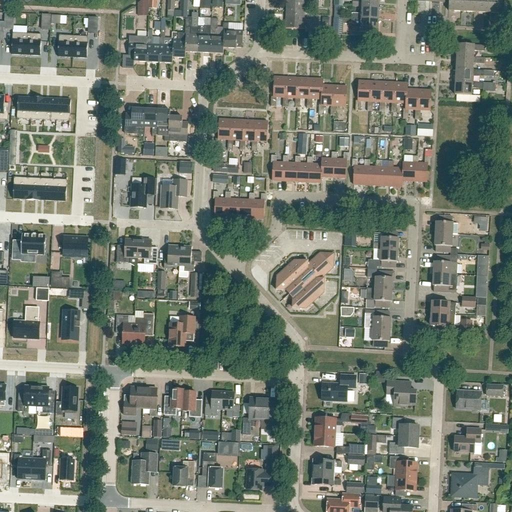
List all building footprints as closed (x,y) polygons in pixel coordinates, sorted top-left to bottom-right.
[(304,16),(304,15),(305,7),(311,7),(311,2),(305,2),(305,1),(287,0),(286,15),(304,16)] [(352,0),(352,7),(362,8),(362,7),(379,8),(379,0),(352,0)] [(461,0),(449,0),(449,11),(461,12),(461,0)] [(474,0),(461,0),(461,12),(474,12),(474,0)] [(487,0),(474,0),(474,12),(486,13),(487,0)] [(487,0),(486,13),(499,14),(499,0),(487,0)] [(148,16),(148,5),(137,4),(137,16),(148,16)] [(378,21),(379,8),(362,7),(362,8),(362,14),(352,14),(352,20),(361,20),(378,21)] [(5,14),(5,30),(13,30),(14,14),(5,14)] [(42,15),(42,30),(50,30),(50,16),(42,15)] [(311,16),(304,15),(304,16),(286,15),(285,29),(304,30),(304,21),(311,21),(311,16)] [(52,16),(52,24),(60,24),(60,16),(52,16)] [(90,18),(89,34),(97,34),(98,18),(90,18)] [(185,53),(198,54),(199,36),(197,36),(198,28),(192,27),(192,18),(186,18),(185,34),(185,36),(186,36),(186,41),(185,53)] [(197,36),(199,36),(198,54),(210,54),(211,36),(210,36),(211,27),(210,27),(204,26),(204,19),(198,18),(198,28),(197,36)] [(223,55),(223,51),(224,49),(223,49),(224,37),(215,37),(216,29),(217,19),(210,19),(210,27),(211,27),(210,36),(211,36),(210,54),(223,55)] [(333,27),(342,27),(343,20),(334,19),(333,27)] [(351,32),(378,33),(378,21),(361,20),(352,20),(351,32)] [(224,31),(224,34),(224,37),(223,49),(224,49),(236,49),(236,48),(243,48),(243,44),(242,44),(243,32),(242,32),(228,31),(229,24),(223,24),(223,31),(224,31)] [(172,65),(172,59),(172,58),(172,59),(173,47),(164,46),(165,39),(165,30),(160,29),(160,39),(159,39),(159,46),(160,46),(159,64),(172,65)] [(147,45),(147,63),(159,64),(160,46),(159,46),(152,46),(152,31),(149,30),(148,38),(147,38),(146,42),(146,45),(147,45)] [(185,36),(185,34),(172,33),(172,41),(173,41),(173,47),(172,59),(172,58),(185,59),(185,53),(186,41),(186,36),(185,36)] [(12,34),(11,55),(26,56),(27,34),(12,34)] [(27,34),(26,56),(40,57),(41,35),(27,34)] [(59,36),(58,58),(72,58),(73,37),(59,36)] [(73,37),(72,58),(86,59),(87,37),(73,37)] [(146,42),(147,38),(129,37),(128,57),(134,57),(134,63),(147,63),(147,45),(146,45),(146,42)] [(474,58),(474,52),(485,52),(485,46),(457,45),(456,57),(474,58)] [(484,59),(474,58),(456,57),(456,70),(473,71),(473,64),(484,65),(484,59)] [(456,70),(455,83),(472,83),(473,76),(494,77),(494,72),(473,71),(456,70)] [(286,99),(287,79),(274,78),(273,98),(271,97),(271,107),(276,108),(276,98),(283,99),(286,99)] [(298,99),(299,79),(287,79),(286,99),(283,99),(283,108),(288,108),(288,99),(295,99),(298,99)] [(310,100),(311,80),(299,79),(298,99),(295,99),(295,109),(300,109),(300,99),(307,100),(310,100)] [(322,86),(323,86),(323,80),(311,80),(310,100),(307,100),(307,109),(312,109),(312,100),(321,100),(322,100),(322,86)] [(370,103),(371,82),(359,82),(358,101),(356,101),(355,111),(360,112),(361,102),(368,102),(370,103)] [(382,103),(383,83),(371,82),(370,103),(368,102),(367,112),(372,112),(373,103),(380,103),(382,103)] [(394,104),(395,83),(383,83),(382,103),(380,103),(379,112),(385,113),(385,103),(392,103),(394,104)] [(407,90),(407,84),(395,83),(394,104),(392,103),(391,113),(397,113),(397,104),(406,104),(407,90)] [(483,83),(472,83),(455,83),(455,95),(472,96),(472,89),(483,90),(483,91),(496,92),(496,84),(483,83)] [(334,87),(323,86),(322,86),(322,100),(321,100),(321,106),(319,106),(318,116),(324,116),(324,107),(331,107),(333,107),(334,87)] [(333,107),(331,107),(330,116),(336,117),(336,107),(346,108),(347,87),(334,87),(333,107)] [(418,90),(407,90),(406,104),(405,110),(403,110),(403,119),(408,120),(408,111),(415,111),(418,111),(418,90)] [(418,111),(415,111),(415,120),(420,120),(421,111),(430,112),(431,91),(418,90),(418,111)] [(0,120),(8,121),(9,104),(5,104),(5,97),(4,97),(0,96),(0,120)] [(31,99),(18,98),(17,119),(30,120),(31,99)] [(44,99),(45,99),(31,98),(31,99),(30,120),(43,121),(44,99)] [(43,121),(56,121),(57,100),(45,99),(44,99),(43,121)] [(71,101),(57,100),(56,121),(70,122),(71,101)] [(145,132),(145,128),(144,128),(145,110),(132,110),(132,115),(125,115),(125,127),(124,135),(139,135),(143,135),(145,135),(145,132)] [(145,110),(144,128),(145,128),(152,128),(152,136),(156,136),(157,136),(157,132),(158,128),(156,128),(157,111),(145,110)] [(168,135),(168,132),(169,129),(169,117),(170,117),(170,111),(157,111),(156,128),(158,128),(157,132),(157,136),(164,136),(164,142),(169,142),(170,139),(170,135),(168,135)] [(168,135),(170,135),(170,139),(169,142),(177,143),(183,143),(187,143),(188,136),(188,124),(182,123),(182,118),(170,117),(169,117),(169,129),(168,132),(168,135)] [(231,141),(232,121),(219,120),(218,140),(216,140),(216,150),(221,150),(221,141),(228,141),(231,141)] [(243,142),(244,121),(232,121),(231,141),(228,141),(228,150),(233,150),(233,141),(240,142),(243,142)] [(254,142),(255,122),(244,121),(243,142),(240,142),(240,151),(245,151),(245,142),(252,142),(254,142)] [(254,142),(252,142),(252,151),(257,152),(257,142),(267,143),(268,123),(255,122),(254,142)] [(407,128),(407,137),(416,137),(417,129),(407,128)] [(417,137),(433,138),(433,130),(418,129),(417,137)] [(405,139),(404,151),(413,151),(413,140),(405,139)] [(125,148),(125,141),(118,141),(118,154),(134,155),(134,148),(125,148)] [(144,157),(154,158),(155,145),(145,144),(144,157)] [(0,151),(0,161),(8,162),(9,152),(0,151)] [(334,160),(336,160),(337,153),(332,153),(331,160),(322,159),(321,165),(322,165),(321,178),(333,179),(334,160)] [(334,160),(333,179),(345,179),(346,161),(349,161),(349,154),(343,154),(343,160),(336,160),(334,160)] [(286,164),(283,163),(276,163),(277,156),(271,156),(271,163),(273,163),(272,182),(285,182),(286,164)] [(298,164),(295,164),(288,164),(288,157),(283,157),(283,163),(286,164),(285,182),(297,183),(298,164)] [(310,165),(307,165),(300,164),(300,158),(295,157),(295,164),(298,164),(297,183),(309,183),(310,165)] [(415,164),(417,164),(418,158),(413,157),(412,164),(402,163),(402,169),(403,169),(402,182),(414,183),(415,164)] [(322,165),(321,165),(312,165),(313,158),(307,158),(307,165),(310,165),(309,183),(321,184),(321,178),(322,165)] [(415,164),(414,183),(427,183),(427,165),(429,165),(430,158),(425,158),(424,164),(417,164),(415,164)] [(125,176),(126,160),(116,160),(115,176),(125,176)] [(367,168),(364,167),(357,167),(358,160),(352,160),(352,167),(354,167),(353,186),(366,186),(367,168)] [(379,168),(376,168),(369,168),(369,161),(364,161),(364,167),(367,168),(366,186),(378,187),(379,168)] [(382,162),(377,161),(376,168),(379,168),(378,187),(390,187),(391,169),(388,169),(381,168),(382,162)] [(191,175),(192,163),(179,162),(178,174),(191,175)] [(403,169),(402,169),(393,169),(394,162),(388,162),(388,169),(391,169),(390,187),(402,188),(402,182),(403,169)] [(213,165),(213,173),(228,174),(229,166),(213,165)] [(237,174),(238,166),(229,166),(228,174),(237,174)] [(227,185),(228,176),(213,175),(212,184),(227,185)] [(26,201),(28,179),(14,178),(13,200),(26,201)] [(26,201),(40,202),(40,201),(39,201),(41,180),(28,179),(26,201)] [(154,196),(155,180),(143,179),(142,186),(132,186),(131,208),(146,208),(146,195),(154,196)] [(52,202),(54,180),(41,180),(39,201),(40,201),(52,202)] [(54,180),(52,202),(66,202),(67,181),(54,180)] [(186,198),(187,182),(173,181),(173,188),(162,187),(161,209),(177,210),(178,197),(186,198)] [(228,200),(225,200),(218,200),(219,193),(213,193),(213,200),(215,200),(215,218),(227,218),(228,200)] [(239,219),(240,200),(230,200),(230,193),(225,193),(225,200),(228,200),(227,218),(239,219)] [(251,201),(254,201),(254,194),(249,194),(249,201),(240,200),(239,219),(251,219),(251,201)] [(251,201),(251,219),(263,220),(264,202),(266,202),(266,195),(261,195),(261,201),(254,201),(251,201)] [(452,235),(452,236),(455,236),(457,236),(458,225),(453,224),(452,224),(452,218),(437,217),(437,223),(436,223),(435,235),(452,235)] [(381,250),(397,251),(398,239),(397,239),(398,233),(383,232),(382,238),(381,238),(381,244),(373,244),(373,250),(381,250)] [(46,236),(22,235),(22,242),(14,242),(13,260),(22,261),(22,255),(45,256),(46,236)] [(455,236),(452,236),(452,235),(435,235),(435,247),(436,247),(435,253),(450,254),(450,256),(458,256),(458,250),(453,250),(453,248),(454,248),(455,236)] [(64,237),(63,251),(63,256),(74,257),(74,251),(87,252),(88,238),(64,237)] [(138,259),(138,241),(125,240),(125,247),(117,246),(116,263),(130,264),(135,267),(137,267),(138,259)] [(138,259),(145,259),(145,264),(157,265),(157,248),(151,248),(151,241),(138,241),(138,259)] [(338,242),(337,251),(351,252),(352,248),(352,243),(345,242),(338,242)] [(165,255),(164,269),(172,269),(172,267),(179,267),(180,247),(168,246),(168,255),(165,255)] [(179,267),(179,278),(189,279),(189,272),(194,273),(194,270),(195,257),(191,256),(192,247),(180,247),(179,267)] [(397,263),(397,251),(381,250),(380,261),(368,261),(368,269),(377,270),(377,268),(396,269),(396,263),(397,263)] [(277,277),(276,291),(285,291),(292,300),(292,309),(305,309),(313,303),(311,301),(315,298),(316,299),(323,293),(324,279),(322,279),(322,276),(324,276),(333,268),(333,257),(332,255),(320,254),(311,262),(311,264),(308,264),(308,262),(295,261),(287,268),(288,269),(284,273),(283,271),(277,277)] [(458,256),(450,256),(450,258),(435,257),(435,263),(434,263),(433,275),(458,276),(458,263),(458,261),(458,256)] [(477,276),(488,276),(488,267),(478,266),(477,276)] [(377,272),(377,270),(368,269),(367,278),(375,279),(375,290),(391,291),(392,279),(394,279),(394,273),(377,272)] [(52,287),(61,288),(61,279),(61,274),(52,273),(52,287)] [(165,290),(166,273),(158,273),(157,290),(165,290)] [(198,292),(199,275),(192,274),(191,292),(198,292)] [(433,275),(433,286),(434,286),(433,292),(448,293),(457,294),(458,276),(433,275)] [(34,278),(33,288),(49,289),(50,279),(34,278)] [(37,289),(36,302),(49,302),(49,290),(37,289)] [(375,290),(367,289),(366,309),(373,310),(375,308),(390,309),(390,303),(391,303),(391,291),(375,290)] [(77,292),(77,300),(89,300),(89,292),(77,292)] [(111,293),(111,300),(120,301),(120,293),(111,293)] [(475,308),(475,298),(462,297),(461,307),(475,308)] [(431,314),(455,316),(456,304),(449,303),(432,302),(431,314)] [(14,339),(39,340),(40,323),(38,323),(39,313),(35,312),(35,308),(26,308),(25,323),(15,322),(14,339)] [(64,311),(63,337),(78,337),(78,328),(80,328),(80,323),(78,323),(79,312),(64,311)] [(364,329),(373,330),(390,331),(390,319),(389,319),(389,313),(365,311),(364,329)] [(454,327),(455,316),(431,314),(431,326),(448,327),(454,327)] [(134,325),(133,345),(145,346),(145,332),(153,333),(154,315),(143,315),(143,319),(135,318),(135,325),(134,325)] [(133,345),(134,325),(128,325),(129,317),(117,316),(116,334),(123,334),(122,345),(133,345)] [(194,335),(195,318),(180,317),(180,325),(170,324),(169,347),(185,348),(186,334),(194,335)] [(471,334),(472,322),(461,321),(461,334),(471,334)] [(389,343),(390,331),(373,330),(372,342),(373,342),(373,348),(388,349),(388,343),(389,343)] [(355,389),(356,377),(341,376),(340,385),(322,384),(321,401),(347,402),(347,388),(355,389)] [(411,383),(387,382),(387,395),(394,396),(394,407),(403,408),(403,406),(415,406),(416,391),(403,390),(404,383),(411,383)] [(502,397),(503,387),(487,386),(486,396),(502,397)] [(18,401),(18,413),(29,413),(29,407),(36,407),(37,387),(25,387),(24,401),(18,401)] [(37,387),(36,407),(43,408),(43,414),(54,414),(54,402),(48,402),(49,388),(37,387)] [(143,409),(144,389),(131,388),(130,402),(124,402),(124,416),(136,416),(136,409),(143,409)] [(56,403),(56,416),(62,416),(63,414),(77,414),(78,389),(63,389),(62,403),(56,403)] [(144,389),(143,409),(150,410),(150,417),(156,417),(157,389),(144,389)] [(184,392),(184,391),(171,390),(171,402),(165,401),(164,415),(176,416),(176,410),(182,410),(183,410),(184,392)] [(196,393),(184,392),(183,410),(182,410),(182,412),(189,412),(189,418),(201,418),(202,405),(195,405),(196,393)] [(222,411),(223,393),(212,392),(212,405),(206,404),(205,416),(216,417),(216,410),(222,411)] [(480,411),(481,393),(457,392),(456,410),(471,410),(473,412),(476,413),(478,411),(480,411)] [(223,393),(222,411),(227,411),(226,418),(233,418),(239,418),(240,406),(234,406),(234,393),(223,393)] [(261,420),(262,399),(250,399),(249,419),(243,419),(242,436),(251,436),(251,427),(254,428),(255,420),(261,420)] [(262,399),(261,420),(268,421),(267,428),(271,428),(270,437),(279,437),(279,421),(274,420),(275,400),(262,399)] [(480,402),(480,411),(488,411),(488,402),(480,402)] [(350,424),(358,424),(366,425),(367,417),(350,416),(350,424)] [(315,433),(335,434),(335,426),(342,426),(342,420),(316,419),(315,433)] [(399,437),(418,438),(419,427),(405,426),(405,419),(393,419),(392,430),(400,430),(399,437)] [(160,438),(161,421),(154,421),(153,438),(160,438)] [(485,432),(500,433),(501,426),(486,425),(485,432)] [(508,426),(501,426),(500,433),(500,434),(508,435),(508,426)] [(83,437),(83,430),(58,429),(57,436),(82,437),(83,437)] [(474,455),(481,456),(482,443),(480,443),(481,430),(467,430),(467,438),(455,437),(454,452),(474,453),(474,455)] [(231,442),(240,443),(241,431),(231,431),(231,442)] [(203,432),(202,440),(210,440),(211,432),(203,432)] [(334,448),(335,434),(315,433),(314,447),(334,448)] [(376,452),(377,436),(368,436),(368,452),(376,452)] [(418,449),(418,438),(399,437),(399,444),(390,443),(389,455),(404,455),(404,448),(418,449)] [(148,440),(147,450),(157,451),(158,441),(148,440)] [(364,455),(365,446),(348,445),(348,454),(364,455)] [(277,461),(277,447),(266,446),(266,461),(277,461)] [(33,459),(32,481),(46,482),(46,469),(46,467),(50,467),(51,451),(43,451),(43,460),(33,459)] [(496,464),(506,464),(506,452),(500,452),(500,460),(497,460),(496,464)] [(157,468),(157,455),(142,454),(141,462),(133,462),(132,485),(148,486),(149,468),(157,468)] [(202,477),(209,477),(209,489),(222,489),(223,469),(214,469),(214,463),(216,463),(216,454),(203,454),(203,462),(202,477)] [(15,456),(14,467),(18,467),(18,468),(18,480),(32,481),(33,459),(23,459),(23,456),(15,456)] [(364,466),(364,456),(348,456),(347,465),(364,466)] [(397,469),(396,477),(416,478),(417,464),(402,463),(402,459),(391,458),(390,469),(397,469)] [(61,460),(60,481),(73,481),(74,461),(61,460)] [(313,473),(333,474),(334,468),(341,468),(342,462),(334,462),(334,461),(314,461),(313,473)] [(194,476),(195,463),(183,462),(183,469),(174,468),(173,487),(187,488),(187,476),(194,476)] [(488,486),(488,469),(474,469),(474,476),(453,475),(452,497),(476,498),(476,486),(488,486)] [(272,487),(272,474),(263,474),(263,471),(248,470),(247,490),(262,491),(262,486),(272,487)] [(333,480),(333,474),(313,473),(312,485),(333,486),(340,486),(341,480),(333,480)] [(415,492),(416,478),(396,477),(396,491),(415,492)] [(365,485),(365,494),(380,495),(381,486),(377,486),(377,479),(367,478),(367,485),(365,485)] [(362,494),(363,484),(346,483),(346,493),(362,494)] [(359,508),(360,496),(343,495),(343,501),(328,500),(327,511),(349,511),(349,507),(359,508)] [(378,509),(378,497),(364,497),(364,509),(378,509)] [(411,511),(412,507),(400,506),(400,499),(384,498),(383,511),(411,511)]
